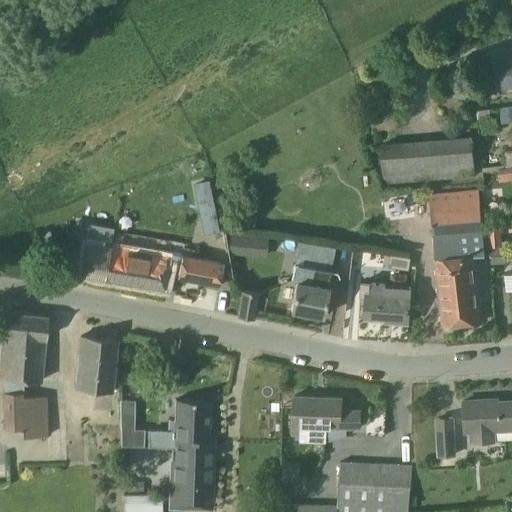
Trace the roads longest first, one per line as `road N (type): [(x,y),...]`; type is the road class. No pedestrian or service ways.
road 1 (residential): [(2,288),(374,362),(511,358)]
road 2 (track): [(0,231),(158,191)]
